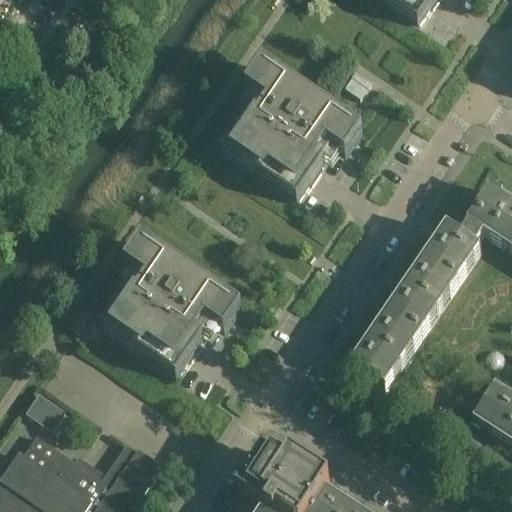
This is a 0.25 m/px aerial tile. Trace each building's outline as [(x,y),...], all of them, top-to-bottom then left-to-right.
[(369,0),(417,33),(440,0),(369,0)] [(297,210),(325,169),(333,157),(345,166),(362,141),(262,72),(245,97),(258,106),(222,158),(297,210)] [(371,89),(356,79),(345,95),(360,106),(371,89)] [(446,235),(436,251),(427,263),(461,286),(480,259),(473,254),(480,244),(483,240),(490,245),(511,212),(511,210),(489,196),(467,230),(468,231),(459,244),(446,235)] [(511,212),(490,245),(509,258),(511,259),(511,212)] [(176,386),(204,346),(212,334),(224,342),(242,317),(142,249),(125,274),(137,282),(101,335),(176,386)] [(427,263),(399,304),(389,319),(423,342),(461,286),(427,263)] [(389,319),(363,358),(351,375),(385,398),(423,342),(389,319)] [(472,425),(489,436),(499,442),(511,421),(511,401),(495,390),(472,425)] [(65,418),(39,400),(26,420),(52,438),(65,418)] [(511,421),(499,442),(511,450),(511,421)] [(102,487),(74,468),(37,443),(23,463),(20,461),(1,489),(0,487),(0,511),(136,511),(163,474),(162,473),(138,457),(137,459),(126,451),(107,480),(102,487)] [(278,471),(268,464),(263,470),(242,503),(256,511),(314,511),(325,496),(329,489),(289,464),(282,474),(278,471)] [(350,511),(325,496),(314,511),(350,511)]
